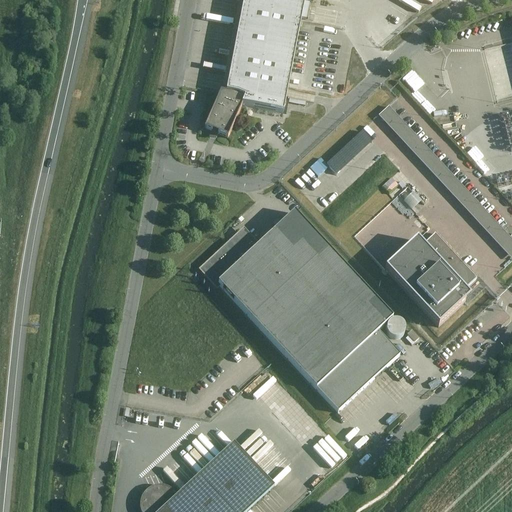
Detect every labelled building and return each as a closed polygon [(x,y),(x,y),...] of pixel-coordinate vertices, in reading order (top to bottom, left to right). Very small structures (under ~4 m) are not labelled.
[(243,0),(226,94),(221,93),(205,130),(228,140),(242,106),(283,114),(305,0),(243,0)] [(511,47),(488,53),(499,101),(511,98),(511,47)] [(367,133),(374,138),(377,133),(369,128),(367,133)] [(386,188),(396,180),(392,175),(382,184),(386,188)] [(394,198),(400,195),(396,188),(400,187),(397,181),(387,187),(394,198)] [(403,193),(412,207),(421,201),(412,187),(403,193)] [(217,287),(218,286),(338,415),(400,357),(378,334),(393,320),(294,214),(257,249),(243,234),(203,272),(217,287)] [(417,242),(385,271),(438,329),(470,299),(463,292),(477,280),(435,235),(422,247),(417,242)] [(387,335),(388,336),(388,337),(389,338),(390,339),(391,340),(392,340),(393,341),(395,341),(396,341),(397,341),(398,340),(399,340),(401,339),(402,338),(403,337),(404,336),(404,335),(405,334),(405,332),(405,331),(405,330),(405,329),(404,328),(404,327),(403,326),(402,325),(401,324),(400,323),(399,323),(398,322),(397,322),(395,322),(394,322),(393,323),(392,323),(391,323),(390,324),(389,325),(388,326),(387,327),(387,328),(387,329),(386,331),(386,332),(386,333),(387,334),(387,335)] [(412,332),(407,336),(415,344),(419,340),(412,332)] [(402,343),(397,347),(405,357),(410,353),(402,343)] [(280,386),(274,380),(273,381),(268,376),(249,394),(260,405),(280,386)] [(428,384),(430,391),(441,387),(438,380),(428,384)] [(397,413),(389,420),(394,425),(402,418),(397,413)] [(253,459),(271,442),(266,436),(248,454),(253,459)] [(350,453),(362,443),(356,437),(345,446),(350,453)] [(318,441),(315,444),(332,465),(336,461),(318,441)] [(150,490),(148,491),(144,494),(143,496),(142,497),(142,499),(141,500),(140,502),(140,504),(140,506),(140,507),(140,509),(140,511),(249,511),(274,489),(234,445),(178,497),(176,496),(175,494),(174,493),(173,492),(171,491),(170,490),(168,489),(167,488),(165,488),(163,487),(161,487),(160,487),(158,487),(156,487),(155,488),(153,488),(151,489),(150,490)] [(196,451),(192,455),(202,465),(205,462),(196,451)] [(283,454),(264,471),(269,477),(288,460),(283,454)] [(349,496),(372,475),(366,469),(343,490),(349,496)]
